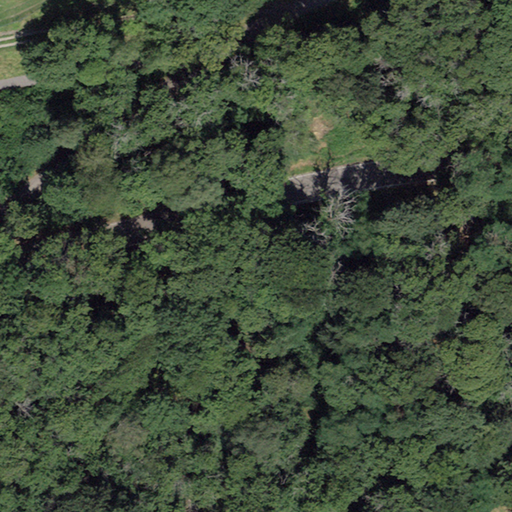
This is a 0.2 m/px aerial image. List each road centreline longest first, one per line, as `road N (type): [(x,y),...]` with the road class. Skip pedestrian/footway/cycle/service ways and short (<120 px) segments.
road 1 (tertiary): [(0,261),(316,186),(511,161)]
road 2 (track): [(0,42),(260,8),(289,15)]
road 3 (residential): [(199,62),(0,209)]
road 4 (residential): [(0,85),(199,62)]
road 5 (residential): [(321,0),(199,62)]
